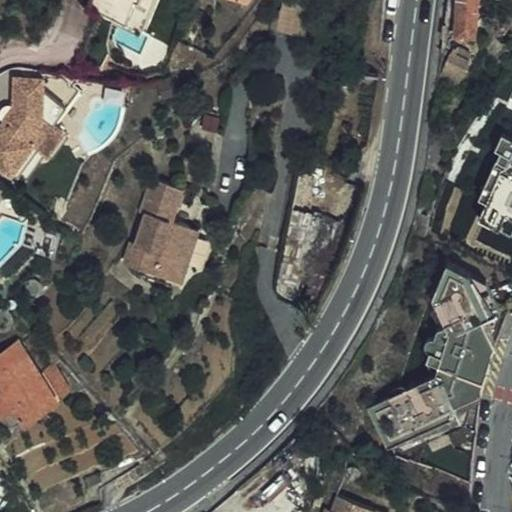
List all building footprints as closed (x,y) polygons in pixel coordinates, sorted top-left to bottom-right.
[(84,0),(78,13),(130,34),(135,16),(137,0),(84,0)] [(137,0),(135,16),(130,34),(132,35),(146,0),(137,0)] [(477,35),(479,0),(459,0),(458,33),(477,35)] [(511,0),(506,0),(503,24),(511,25),(511,0)] [(310,20),(280,14),(272,51),(303,59),(310,20)] [(471,57),(456,53),(446,86),(461,90),(471,57)] [(27,82),(27,79),(18,82),(17,105),(17,109),(5,122),(0,129),(0,161),(25,182),(37,167),(31,161),(40,149),(45,152),(62,129),(58,125),(69,109),(46,92),(48,80),(38,78),(38,82),(27,82)] [(17,105),(5,109),(5,122),(17,109),(17,105)] [(468,206),(500,224),(511,204),(511,202),(511,128),(499,122),(491,138),(496,139),(470,185),(477,189),(468,206)] [(446,137),(439,137),(437,160),(444,160),(446,137)] [(177,188),(143,179),(134,213),(139,214),(129,246),(122,244),(115,266),(177,283),(193,228),(167,222),(177,188)] [(421,232),(428,234),(434,213),(426,211),(421,232)] [(101,213),(92,225),(85,235),(106,244),(117,220),(101,213)] [(50,234),(39,230),(33,248),(44,251),(50,234)] [(511,303),(511,291),(449,265),(435,300),(448,325),(439,330),(437,339),(431,340),(428,344),(429,350),(433,352),(429,364),(436,376),(370,411),(395,457),(469,484),(477,411),(485,380),(479,378),(486,354),(493,356),(503,324),(511,303)] [(493,356),(486,354),(479,378),(485,380),(493,356)] [(0,434),(6,430),(16,444),(53,418),(37,392),(14,357),(0,366),(0,434)] [(53,380),(37,392),(53,418),(71,405),(53,380)] [(6,430),(0,434),(0,447),(7,458),(19,450),(16,444),(6,430)] [(384,511),(337,495),(331,511),(326,509),(324,511),(384,511)]
